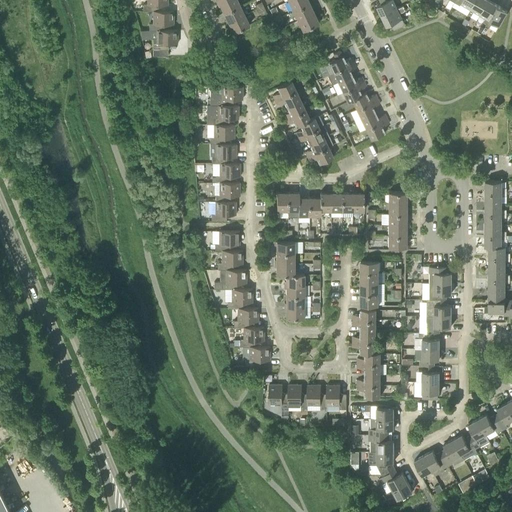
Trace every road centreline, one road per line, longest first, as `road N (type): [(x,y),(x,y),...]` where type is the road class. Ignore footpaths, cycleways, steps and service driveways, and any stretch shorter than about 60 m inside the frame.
road 1 (secondary): [(0,204),(95,434)]
road 2 (residential): [(246,182),(338,179),(418,142)]
road 3 (residential): [(275,337),(246,182)]
road 4 (residential): [(418,142),(353,0)]
road 5 (residential): [(275,337),(286,371),(327,371),(341,366),(340,335)]
